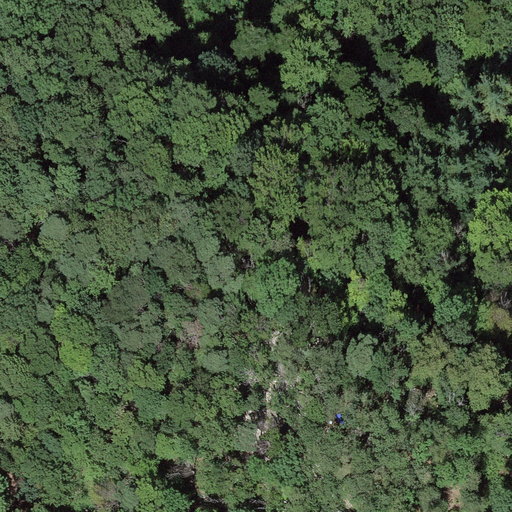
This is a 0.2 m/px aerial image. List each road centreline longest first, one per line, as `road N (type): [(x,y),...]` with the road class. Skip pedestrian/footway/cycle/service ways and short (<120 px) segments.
road 1 (track): [(325,0),(511,102)]
road 2 (track): [(493,511),(347,412)]
